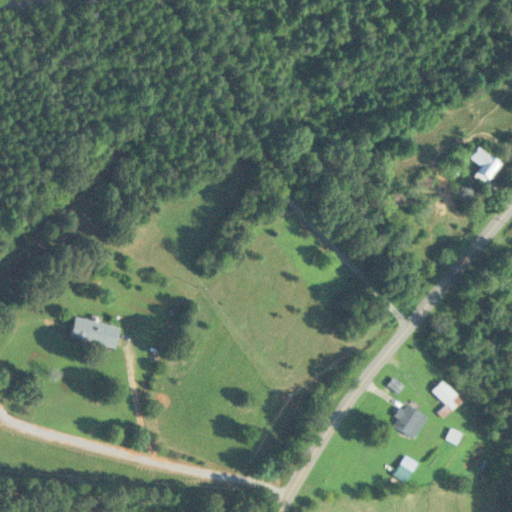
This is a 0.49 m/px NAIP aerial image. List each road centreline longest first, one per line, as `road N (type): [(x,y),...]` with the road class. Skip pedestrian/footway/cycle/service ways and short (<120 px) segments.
road 1 (residential): [(277,511),(356,389),(511,204)]
road 2 (residential): [(287,496),(234,475),(19,426),(0,409)]
